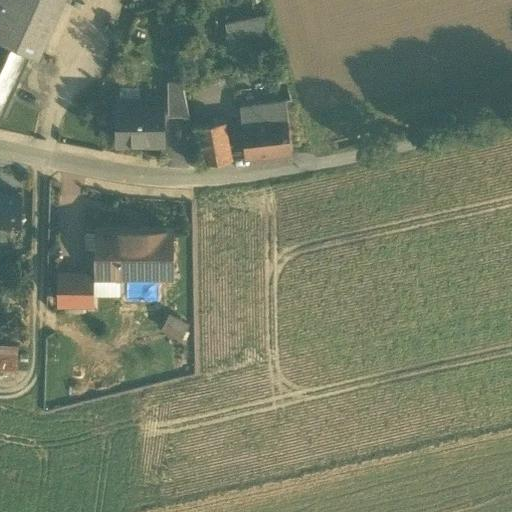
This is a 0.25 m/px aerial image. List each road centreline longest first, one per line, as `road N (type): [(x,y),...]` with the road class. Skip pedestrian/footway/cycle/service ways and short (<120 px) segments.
road 1 (residential): [(323,166),(185,189),(0,150)]
road 2 (track): [(42,159),(33,399),(0,394)]
road 3 (track): [(511,115),(323,166)]
